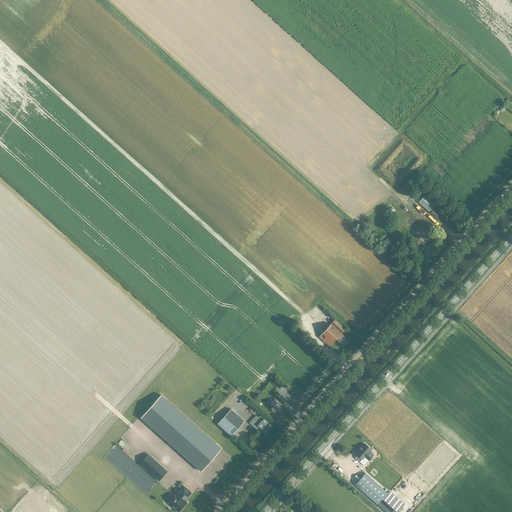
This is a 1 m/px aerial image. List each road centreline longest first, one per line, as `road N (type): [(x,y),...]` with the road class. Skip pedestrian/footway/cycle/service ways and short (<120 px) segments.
road 1 (tertiary): [(218,511),(511,185)]
road 2 (secondary): [(267,511),(511,238)]
